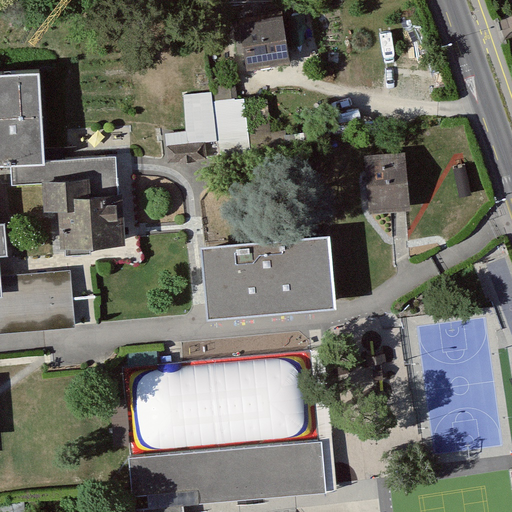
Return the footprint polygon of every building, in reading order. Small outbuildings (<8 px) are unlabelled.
[(294,66),(285,15),(242,22),(250,73),(294,66)] [(125,239),(122,188),(117,188),(115,152),(43,157),(37,64),(0,66),(0,158),(10,157),(12,182),(42,180),(43,205),(57,204),(60,243),(125,239)] [(288,145),(286,128),(271,130),(268,97),(238,100),(235,76),(213,78),(221,152),(288,145)] [(207,157),(204,131),(166,135),(169,162),(207,157)] [(412,208),(407,149),(366,153),(371,211),(412,208)] [(474,192),(469,164),(459,166),(464,194),(474,192)] [(0,330),(75,324),(70,268),(0,274),(0,251),(6,251),(3,220),(0,220),(0,330)] [(327,234),(201,247),(208,319),(334,307),(327,234)] [(326,489),(321,437),(316,438),(129,455),(132,494),(198,488),(200,501),(326,489)] [(23,511),(23,501),(0,501),(0,511),(23,511)] [(183,511),(183,502),(131,508),(131,511),(183,511)]
